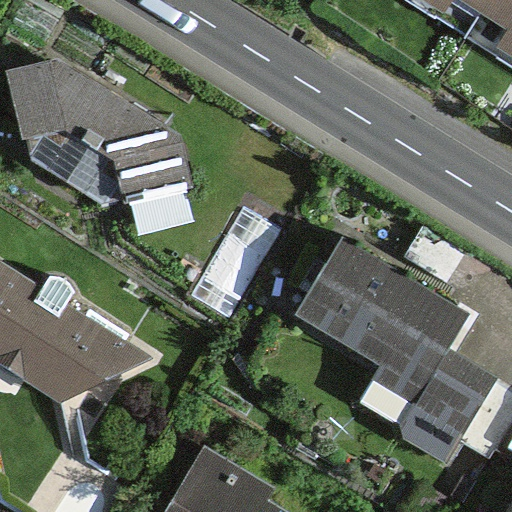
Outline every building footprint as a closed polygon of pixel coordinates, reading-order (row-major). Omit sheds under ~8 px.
[(497,0),(407,0),(474,40),(497,0)] [(511,0),(497,0),(474,40),(511,62),(511,0)] [(167,130),(43,68),(0,81),(0,151),(88,211),(185,190),(167,130)] [(458,315),(310,234),(264,317),(459,425),(487,374),(439,348),(458,315)] [(154,359),(0,261),(0,363),(60,403),(154,359)] [(272,493),(194,446),(154,511),(274,511),(264,506),(272,493)] [(511,511),(511,476),(491,511),(511,511)]
